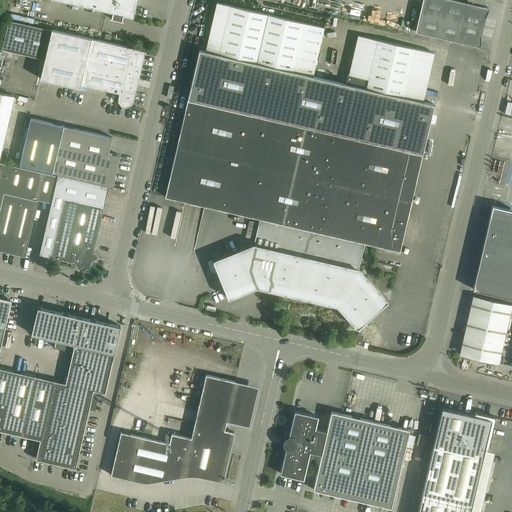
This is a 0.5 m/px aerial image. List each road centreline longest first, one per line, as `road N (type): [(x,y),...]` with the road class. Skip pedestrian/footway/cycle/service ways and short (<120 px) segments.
road 1 (unclassified): [(428,375),(511,15)]
road 2 (unclassified): [(112,301),(182,0)]
road 3 (unclassified): [(241,511),(281,341)]
road 4 (unclassified): [(281,341),(112,301)]
road 5 (unclassified): [(428,375),(281,341)]
